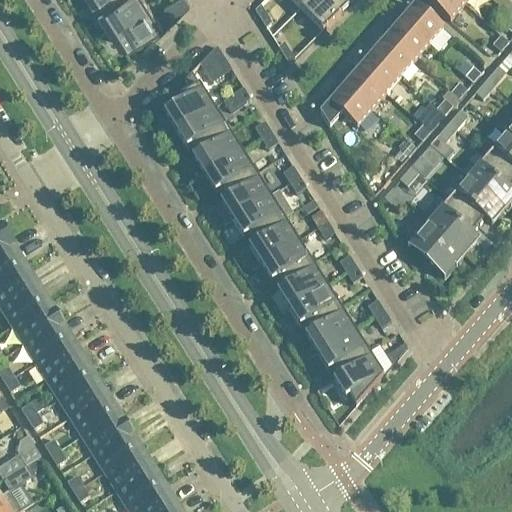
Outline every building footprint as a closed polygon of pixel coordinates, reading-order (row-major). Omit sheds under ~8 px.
[(110,29),(148,5),(144,0),(105,0),(99,4),(102,8),(98,10),(110,29)] [(172,24),(190,7),(185,0),(177,0),(163,9),(172,24)] [(311,0),(289,0),(301,11),(311,0)] [(349,7),(341,0),(311,0),(301,11),(323,33),(349,7)] [(464,6),(457,0),(423,0),(450,23),(464,6)] [(165,31),(148,5),(110,29),(121,47),(125,44),(128,49),(149,36),(153,43),(165,31)] [(272,24),(260,7),(255,12),(258,17),(266,30),(272,24)] [(443,31),(416,7),(402,24),(429,48),(443,31)] [(429,48),(402,24),(387,40),(414,64),(429,48)] [(500,54),(509,45),(501,38),(492,47),(500,54)] [(414,64),(387,40),(373,57),(400,80),(414,64)] [(294,61),(284,44),(278,49),(287,63),(289,66),(295,61),(294,61)] [(232,72),(217,49),(200,67),(211,85),(232,72)] [(400,80),(373,57),(359,73),(386,97),(400,80)] [(473,86),(481,77),(473,70),(465,79),(473,86)] [(494,89),(506,76),(498,70),(486,83),(494,89)] [(386,97),(359,73),(345,89),(372,113),(386,97)] [(214,109),(199,86),(192,75),(180,86),(186,95),(165,108),(168,113),(164,115),(175,133),(214,109)] [(483,103),(494,89),(486,83),(475,96),(483,103)] [(459,102),(467,93),(459,86),(451,95),(459,102)] [(372,113),(345,89),(321,116),(320,114),(320,115),(323,120),(330,131),(342,117),(357,130),(372,113)] [(230,114),(250,101),(243,91),(223,103),(230,114)] [(444,119),(453,109),(445,102),(436,112),(444,119)] [(228,132),(214,109),(175,133),(187,151),(191,149),(194,153),(228,132)] [(456,133),(468,120),(460,113),(448,126),(456,133)] [(430,135),(438,126),(430,118),(422,128),(430,135)] [(271,135),(265,124),(254,131),(261,142),(271,135)] [(445,146),(456,133),(448,126),(437,139),(445,146)] [(430,135),(422,128),(414,137),(422,144),(430,135)] [(204,178),(242,153),(228,132),(194,153),(196,157),(192,160),(204,178)] [(278,146),(271,135),(261,142),(268,152),(278,146)] [(511,142),(506,138),(487,159),(511,181),(511,142)] [(408,161),(416,151),(408,144),(400,154),(408,161)] [(256,176),(242,153),(204,178),(215,196),(219,194),(222,198),(256,176)] [(418,176),(430,163),(422,157),(411,170),(418,176)] [(511,189),(511,181),(487,159),(468,181),(504,212),(511,202),(511,193),(510,192),(511,189)] [(300,180),(293,169),(283,176),(289,186),(300,180)] [(407,190),(418,176),(411,170),(399,183),(407,190)] [(232,222),(270,198),(256,176),(222,198),(224,202),(220,204),(232,222)] [(306,191),(300,180),(289,186),(296,197),(306,191)] [(504,212),(468,181),(449,203),(478,228),(484,221),(491,227),(504,212)] [(405,203),(392,191),(384,201),(397,212),(405,203)] [(284,221),(270,198),(232,222),(243,241),(248,238),(250,242),(284,221)] [(478,228),(449,203),(430,225),(466,256),(478,241),(472,235),(478,228)] [(318,231),(328,224),(321,214),(311,220),(318,231)] [(260,267),(298,243),(284,221),(250,242),(253,246),(249,249),(260,267)] [(334,235),(328,224),(318,231),(324,242),(334,235)] [(466,256),(430,225),(411,247),(446,278),(466,256)] [(0,259),(14,250),(2,231),(0,232),(0,259)] [(313,265),(298,243),(260,267),(272,285),(276,283),(278,287),(313,265)] [(0,284),(25,269),(14,252),(15,252),(14,250),(0,259),(0,284)] [(356,269),(349,258),(339,265),(346,276),(356,269)] [(288,311),(326,287),(313,265),(278,287),(281,291),(277,294),(288,311)] [(0,308),(1,310),(37,288),(25,269),(0,284),(0,308)] [(363,280),(356,269),(346,276),(353,286),(363,280)] [(341,310),(326,287),(288,311),(300,330),(304,327),(307,332),(341,310)] [(13,328),(48,306),(37,288),(1,310),(13,328)] [(374,320),(384,314),(377,303),(367,309),(374,320)] [(24,347),(60,324),(48,306),(13,328),(24,347)] [(316,356),(355,332),(341,310),(307,332),(309,336),(305,338),(316,356)] [(381,331),(391,324),(384,314),(374,320),(381,331)] [(36,365),(71,343),(60,324),(24,347),(36,365)] [(369,355),(355,332),(316,356),(328,375),(332,372),(335,376),(369,355)] [(48,383),(83,361),(71,343),(36,365),(48,383)] [(391,369),(407,350),(405,346),(384,359),(391,369)] [(356,409),(384,378),(369,355),(335,376),(337,380),(333,383),(345,402),(349,399),(356,409)] [(59,402),(95,379),(83,361),(48,383),(59,402)] [(14,379),(7,369),(0,373),(0,379),(4,385),(14,379)] [(20,389),(14,379),(4,385),(10,395),(20,389)] [(71,420),(106,398),(95,379),(59,402),(71,420)] [(82,438),(118,416),(106,398),(71,420),(82,438)] [(1,399),(0,399),(0,414),(8,410),(1,399)] [(37,416),(31,406),(21,412),(27,422),(37,416)] [(43,426),(37,416),(27,422),(33,432),(43,426)] [(94,457),(129,434),(118,416),(82,438),(94,457)] [(106,475),(141,453),(129,434),(94,457),(106,475)] [(41,459),(28,439),(20,445),(17,455),(19,458),(0,469),(0,474),(5,482),(37,462),(41,459)] [(60,452),(54,442),(44,448),(50,458),(60,452)] [(66,462),(60,452),(50,458),(56,469),(66,462)] [(117,493),(153,471),(141,453),(106,475),(117,493)] [(12,493),(33,480),(35,479),(38,463),(37,462),(5,482),(12,493)] [(129,511),(164,489),(153,471),(117,493),(129,511)] [(83,489),(77,479),(67,485),(73,495),(83,489)] [(90,499),(83,489),(73,495),(79,505),(90,499)] [(128,511),(168,511),(176,508),(164,489),(129,511),(128,511)] [(0,511),(18,511),(7,494),(0,499),(0,511)]
